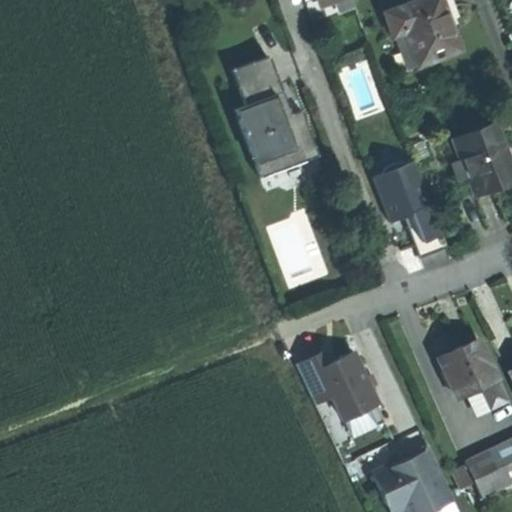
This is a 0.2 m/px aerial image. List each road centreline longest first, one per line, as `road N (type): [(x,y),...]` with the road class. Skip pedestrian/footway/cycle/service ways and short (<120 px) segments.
road 1 (track): [(282,332),(0,430)]
road 2 (residential): [(511,251),(282,332)]
